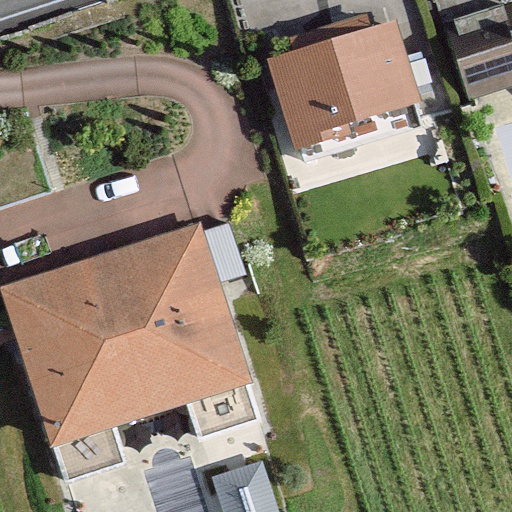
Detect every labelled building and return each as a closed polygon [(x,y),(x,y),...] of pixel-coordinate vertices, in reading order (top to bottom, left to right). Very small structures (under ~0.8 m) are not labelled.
[(276,67),(307,167),(437,126),(406,27),(276,67)] [(511,49),(460,64),(474,112),(511,100),(511,49)] [(29,118),(0,129),(0,215),(57,194),(29,118)] [(214,246),(15,311),(76,496),(275,432),(214,246)] [(242,511),(301,511),(277,449),(226,469),(242,511)]
